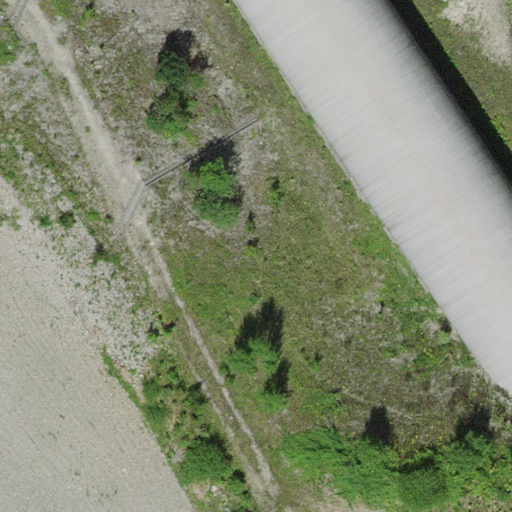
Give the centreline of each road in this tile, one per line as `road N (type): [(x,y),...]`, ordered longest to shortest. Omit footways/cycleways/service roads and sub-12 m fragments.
road 1 (track): [(275,511),(122,176),(26,0)]
road 2 (track): [(204,0),(354,232)]
